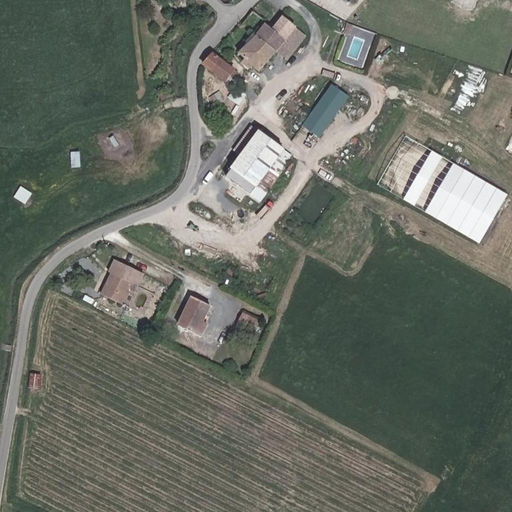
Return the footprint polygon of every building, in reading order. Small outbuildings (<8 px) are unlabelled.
[(266,15),(273,6),(265,0),(256,0),(253,4),(266,15)] [(249,24),(254,28),(266,15),(253,4),(241,18),(247,22),(249,24)] [(272,20),(266,15),(254,28),(257,30),(241,50),(263,67),(279,46),(287,53),(292,47),(294,43),(297,39),(309,25),(284,5),(272,20)] [(237,68),(214,49),(213,51),(205,60),(209,64),(226,79),(237,68)] [(330,82),(306,128),(325,138),(349,92),(330,82)] [(247,156),(264,131),(256,125),(239,150),(247,156)] [(264,131),(247,156),(232,178),(256,195),(262,186),(273,193),(300,156),(264,131)] [(408,136),(381,185),(445,219),(454,203),(443,198),(454,178),(451,177),(458,163),(408,136)] [(82,151),(73,151),(73,166),(82,166),(82,151)] [(489,231),(511,195),(483,178),(479,185),(489,190),(480,205),(484,207),(477,218),(483,222),(480,226),(489,231)] [(22,185),(16,196),(28,203),(34,192),(22,185)] [(141,271),(115,257),(109,269),(111,270),(100,292),(119,301),(131,280),(135,282),(141,271)] [(197,329),(199,329),(210,306),(192,296),(183,313),(186,315),(180,326),(192,333),(194,328),(195,328),(197,329)] [(135,314),(131,322),(150,331),(154,324),(135,314)] [(244,314),(240,325),(255,331),(258,325),(249,321),(251,317),(244,314)]
